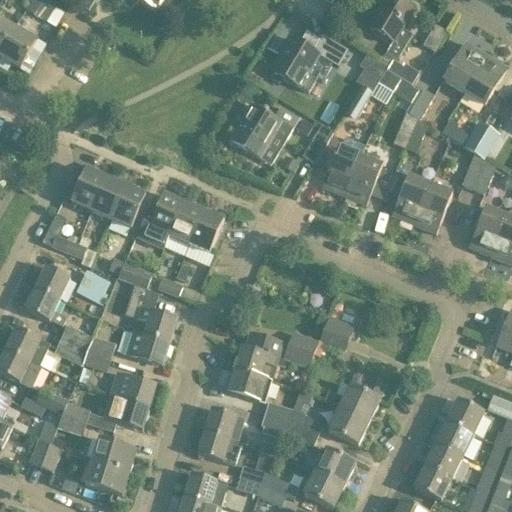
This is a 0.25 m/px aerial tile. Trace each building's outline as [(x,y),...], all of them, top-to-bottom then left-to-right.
[(42,3),(37,0),(32,0),(29,6),(29,7),(26,13),(34,17),(42,3)] [(96,0),(81,0),(77,7),(89,15),(96,0)] [(131,0),(156,15),(164,0),(131,0)] [(390,0),(387,0),(369,31),(393,45),(386,55),(398,61),(410,41),(400,35),(412,13),(390,0)] [(63,16),(54,10),(45,24),(54,29),(63,16)] [(0,55),(14,32),(0,23),(0,55)] [(435,28),(423,49),(434,55),(446,35),(435,28)] [(14,32),(0,55),(0,60),(20,73),(36,45),(14,32)] [(299,90),(318,57),(330,64),(338,52),(311,37),(307,35),(300,46),(292,42),(273,74),(299,90)] [(36,45),(20,73),(27,77),(45,45),(38,42),(36,45)] [(443,83),(463,96),(485,59),(465,47),(443,83)] [(372,96),(377,87),(379,84),(385,74),(388,70),(367,57),(360,69),(365,72),(356,87),(361,90),(372,96)] [(484,108),(506,72),(485,59),(463,96),(484,108)] [(379,84),(377,87),(392,96),(400,84),(385,74),(379,84)] [(361,90),(354,101),(344,119),(354,125),(372,96),(361,90)] [(408,118),(416,123),(419,125),(434,99),(423,93),(408,118)] [(251,108),(229,144),(260,162),(275,137),(286,143),(292,133),(251,108)] [(393,147),(404,152),(416,123),(408,118),(406,116),(393,147)] [(419,125),(416,123),(404,152),(416,157),(427,129),(419,125)] [(441,136),(464,150),(467,144),(470,139),(456,131),(458,128),(449,123),(441,136)] [(474,157),(489,132),(478,126),(467,144),(464,150),(463,151),(474,157)] [(333,136),(322,129),(302,160),(314,167),(333,136)] [(474,157),(484,164),(485,164),(500,139),(489,132),(474,157)] [(321,191),(344,200),(360,160),(337,151),(321,191)] [(461,189),(472,194),(484,164),(474,157),(461,189)] [(366,209),(370,198),(380,173),(382,169),(360,160),(344,200),(366,209)] [(495,171),(485,164),(484,164),(472,194),(484,199),(495,171)] [(72,205),(92,214),(106,181),(93,175),(95,171),(88,168),(72,205)] [(391,219),(413,228),(430,188),(407,179),(391,219)] [(92,214),(112,223),(128,185),(122,183),(120,187),(106,181),(92,214)] [(146,199),(133,193),(135,188),(128,185),(112,223),(132,232),(146,199)] [(435,237),(452,197),(430,188),(413,228),(435,237)] [(156,218),(150,215),(138,242),(163,253),(169,239),(186,201),(180,199),(178,204),(164,198),(156,218)] [(169,239),(189,248),(204,215),(191,209),(193,205),(186,201),(169,239)] [(468,250),(490,259),(506,219),(484,210),(468,250)] [(217,221),(204,215),(189,248),(209,257),(226,219),(220,216),(217,221)] [(511,221),(506,219),(490,259),(511,267),(511,221)] [(51,251),(71,259),(76,247),(56,239),(51,251)] [(87,251),(76,247),(71,259),(82,264),(87,251)] [(119,278),(124,266),(114,262),(108,274),(119,278)] [(134,289),(134,290),(145,294),(151,277),(124,266),(119,278),(117,283),(134,289)] [(47,269),(36,291),(60,303),(70,281),(47,269)] [(110,286),(87,275),(76,296),(102,309),(107,298),(104,297),(110,286)] [(157,293),(167,297),(172,285),(162,281),(157,293)] [(183,289),(172,285),(167,297),(178,301),(183,289)] [(146,326),(143,338),(170,347),(177,323),(152,315),(158,299),(145,294),(134,290),(124,320),(136,323),(144,325),(146,326)] [(36,291),(26,313),(50,325),(50,324),(62,330),(67,322),(54,315),(60,303),(36,291)] [(511,369),(511,314),(496,349),(511,355),(511,363),(510,369),(511,369)] [(329,320),(319,345),(314,358),(319,361),(324,347),(345,355),(354,330),(329,320)] [(61,342),(88,355),(93,342),(66,329),(61,342)] [(40,342),(17,331),(6,353),(30,364),(40,369),(50,348),(40,343),(40,342)] [(137,361),(162,369),(170,347),(143,338),(132,335),(125,358),(137,361)] [(242,350),(235,374),(270,385),(270,384),(274,372),(276,373),(277,369),(284,372),(287,365),(308,373),(314,358),(319,345),(292,335),(288,348),(284,347),(248,336),(244,351),(242,350)] [(82,369),(82,368),(87,356),(88,355),(61,342),(54,357),(82,369)] [(88,355),(87,356),(110,363),(114,352),(108,350),(109,347),(93,342),(88,355)] [(30,391),(42,370),(40,369),(30,364),(6,353),(0,365),(0,376),(19,386),(30,391)] [(87,356),(82,368),(106,376),(110,363),(87,356)] [(228,396),(264,407),(270,385),(235,374),(228,396)] [(131,380),(123,404),(149,412),(156,388),(131,380)] [(340,412),(339,412),(369,428),(381,405),(380,404),(387,389),(371,381),(364,396),(351,389),(345,402),(329,394),(324,404),(340,412)] [(46,410),(62,418),(68,406),(75,386),(69,383),(60,402),(43,394),(37,406),(46,410)] [(294,415),(289,426),(318,440),(324,428),(303,419),(313,399),(300,394),(295,408),(292,414),(294,415)] [(0,398),(0,424),(0,425),(10,404),(0,398)] [(149,412),(123,404),(110,399),(102,421),(89,417),(86,427),(113,436),(116,426),(142,434),(149,412)] [(506,449),(509,450),(511,442),(511,407),(493,400),(486,414),(505,423),(496,447),(505,451),(506,449)] [(41,420),(46,410),(37,406),(26,401),(21,410),(41,420)] [(446,426),(473,439),(484,417),(457,403),(446,426)] [(62,418),(62,419),(86,427),(89,417),(90,416),(67,409),(68,406),(62,418)] [(268,406),(264,418),(287,425),(289,426),(294,415),(292,414),(268,406)] [(212,412),(204,435),(229,443),(238,446),(245,423),(236,420),(236,419),(212,412)] [(339,412),(328,435),(358,450),(369,428),(339,412)] [(282,443),(284,437),(289,426),(287,425),(264,418),(260,430),(263,431),(261,437),(282,443)] [(62,419),(57,431),(82,440),(86,427),(62,419)] [(12,433),(0,426),(0,425),(0,424),(0,451),(2,453),(12,433)] [(313,451),(318,440),(289,426),(284,437),(286,437),(313,451)] [(446,426),(436,447),(462,461),(473,439),(446,426)] [(229,443),(204,435),(197,457),(233,469),(241,447),(238,446),(229,443)] [(98,442),(91,465),(129,477),(136,453),(110,445),(98,442)] [(28,468),(41,473),(50,449),(38,444),(28,468)] [(51,450),(62,453),(64,448),(53,444),(51,450)] [(436,447),(424,471),(451,484),(462,461),(436,447)] [(494,447),(485,471),(496,475),(505,451),(496,447),(494,447)] [(62,454),(62,453),(51,450),(50,449),(41,473),(52,477),(62,454)] [(326,453),(314,477),(344,491),(355,467),(326,453)] [(511,454),(510,454),(501,477),(511,480),(511,454)] [(122,499),(129,477),(91,465),(84,488),(122,499)] [(243,470),(239,482),(262,489),(267,477),(243,470)] [(424,471),(414,492),(441,505),(451,484),(424,471)] [(496,475),(485,471),(476,493),(487,497),(496,475)] [(228,489),(191,477),(184,500),(220,511),(228,489)] [(267,477),(262,489),(286,500),(294,504),(299,492),(268,477),(267,477)] [(333,511),(344,491),(314,477),(304,499),(332,511),(333,511)] [(511,483),(511,480),(501,477),(492,499),(504,504),(511,483)] [(262,489),(239,482),(235,493),(258,500),(262,489)] [(281,511),(286,500),(262,489),(258,500),(281,511)] [(481,511),(487,497),(476,493),(468,511),(481,511)] [(487,511),(506,511),(508,506),(504,504),(492,499),(487,511)] [(220,511),(184,500),(180,511),(220,511)]
